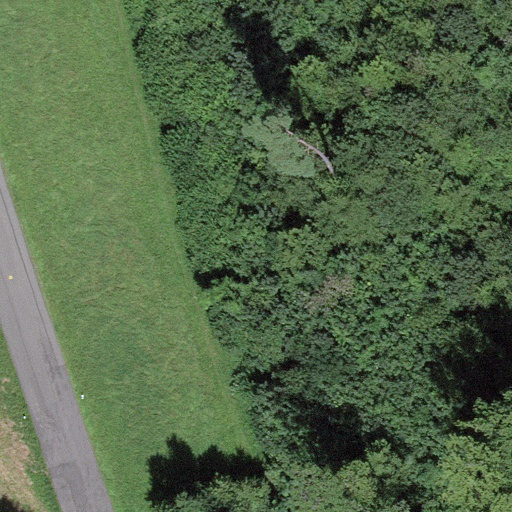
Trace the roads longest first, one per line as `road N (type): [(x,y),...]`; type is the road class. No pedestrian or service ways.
road 1 (track): [(127,0),(255,417),(296,511)]
road 2 (tertiary): [(91,511),(0,226)]
